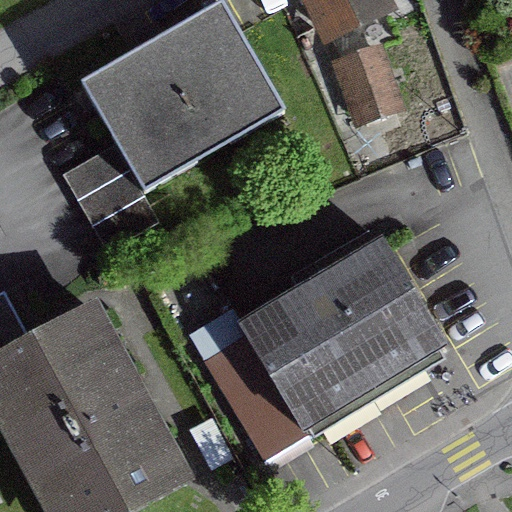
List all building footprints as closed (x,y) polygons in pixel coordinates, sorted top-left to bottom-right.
[(306,0),(325,38),(383,11),(377,0),(306,0)] [(219,8),(78,89),(141,197),(142,197),(134,183),(185,154),(193,168),(194,167),(186,154),(219,135),(227,148),(228,147),(220,134),(271,105),(279,118),(281,117),(219,8)] [(339,64),(361,126),(394,114),(372,52),(339,64)] [(111,149),(60,178),(104,256),(156,226),(111,149)] [(436,353),(440,351),(377,248),(374,249),(378,255),(324,288),(321,282),(311,288),(298,296),(301,302),(248,334),(244,328),(241,330),(247,339),(237,345),(202,366),(259,459),(305,432),(298,420),(429,341),(436,353)] [(145,278),(193,363),(202,366),(237,345),(217,310),(227,304),(213,280),(198,254),(145,278)] [(0,422),(48,511),(124,511),(181,481),(91,314),(30,347),(1,295),(0,295),(0,422)]
